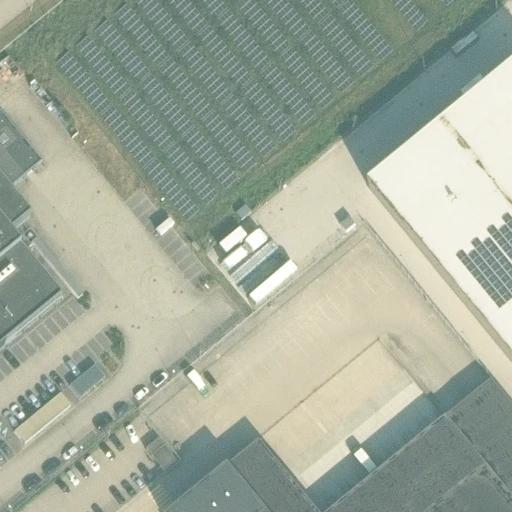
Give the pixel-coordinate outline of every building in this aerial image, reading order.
[(104,122),(185,222),(360,81),(364,48),(392,52),(357,8),(357,0),(183,0),(179,4),(176,0),(169,0),(167,23),(157,31),(171,48),(143,45),(137,93),(123,86),(104,122)] [(511,72),(368,191),(511,366),(511,72)] [(29,220),(3,188),(18,175),(23,182),(41,166),(0,116),(0,351),(60,302),(7,238),(29,220)] [(95,367),(72,387),(82,398),(105,379),(95,367)] [(329,454),(365,449),(361,417),(345,419),(344,411),(331,413),(329,394),(313,396),(320,448),(321,447),(324,468),(331,467),(329,454)] [(46,425),(68,408),(60,398),(39,416),(46,425)] [(511,511),(511,500),(484,467),(446,421),(335,511),(314,511),(260,445),(177,511),(511,511)]
